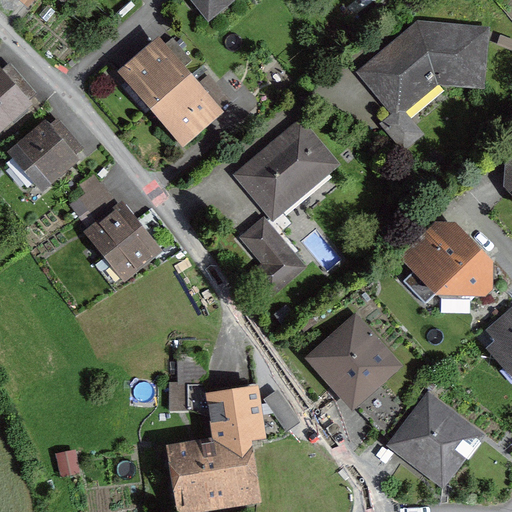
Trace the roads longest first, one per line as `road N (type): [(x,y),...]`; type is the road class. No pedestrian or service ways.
road 1 (residential): [(378,511),(146,183),(60,81)]
road 2 (residential): [(60,81),(163,0)]
